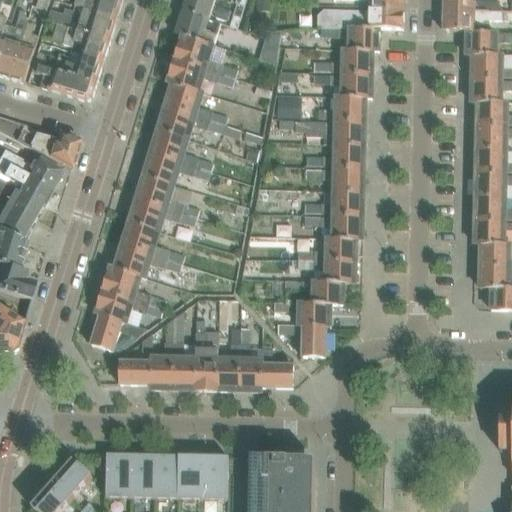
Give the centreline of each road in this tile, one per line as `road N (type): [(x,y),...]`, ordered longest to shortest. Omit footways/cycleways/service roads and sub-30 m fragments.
road 1 (residential): [(417,346),(426,0)]
road 2 (residential): [(344,427),(19,422)]
road 3 (unclassified): [(108,134),(19,422)]
road 4 (unclassified): [(149,0),(108,134)]
road 5 (residential): [(417,346),(371,348),(352,360),(344,427)]
